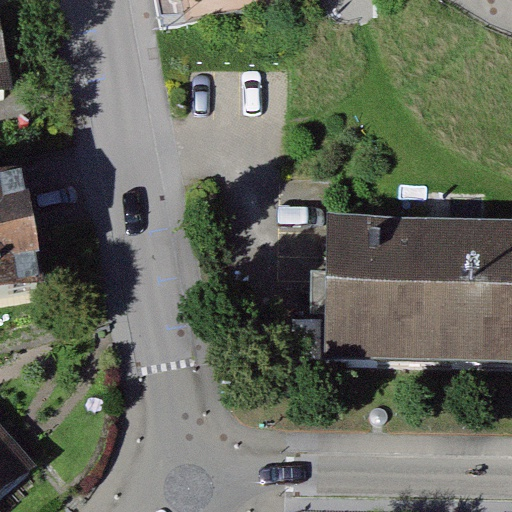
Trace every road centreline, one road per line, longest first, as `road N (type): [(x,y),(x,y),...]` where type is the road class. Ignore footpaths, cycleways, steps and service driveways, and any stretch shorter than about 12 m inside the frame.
road 1 (residential): [(189,489),(98,0)]
road 2 (residential): [(511,483),(287,481),(189,489)]
